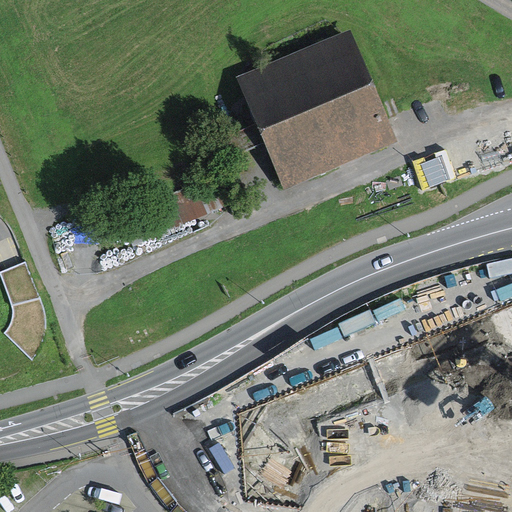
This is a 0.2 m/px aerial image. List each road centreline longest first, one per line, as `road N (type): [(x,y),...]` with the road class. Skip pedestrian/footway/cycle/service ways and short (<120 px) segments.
road 1 (primary): [(0,440),(138,399),(356,281),(511,228)]
road 2 (track): [(61,306),(386,156),(511,113)]
road 3 (residential): [(0,156),(61,306)]
road 4 (residential): [(35,511),(70,484),(123,464),(150,511)]
